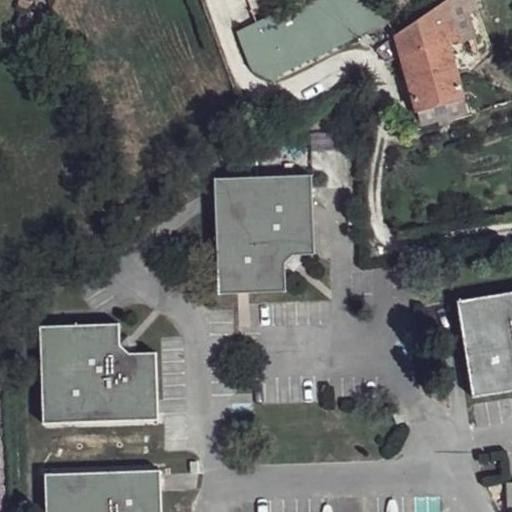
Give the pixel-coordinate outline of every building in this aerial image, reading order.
[(33,1),(29,0),(20,0),(18,9),(22,11),(17,26),(28,30),(33,12),(29,11),(33,1)] [(308,0),(237,35),(250,70),(270,80),(387,22),(385,17),(375,0),(308,0)] [(447,0),(397,34),(403,55),(449,42),(459,39),(453,19),(448,0),(447,0)] [(468,15),(453,19),(459,39),(473,35),(468,15)] [(403,55),(421,124),(467,111),(458,77),(449,42),(403,55)] [(215,179),(219,294),(286,291),(285,264),(287,262),(292,258),(294,256),(315,255),(312,175),(215,179)] [(297,262),(292,258),(287,262),(292,267),(295,264),(297,262)] [(511,292),(457,301),(473,397),(511,390),(511,292)] [(40,326),(44,424),(159,420),(156,352),(129,354),(128,353),(121,346),(120,345),(119,323),(40,326)] [(132,340),(129,338),(121,346),(128,353),(136,344),(132,340)] [(45,475),(46,511),(162,511),(161,470),(45,475)]
